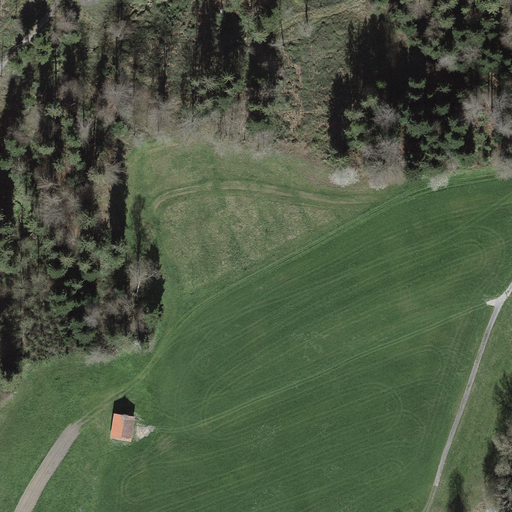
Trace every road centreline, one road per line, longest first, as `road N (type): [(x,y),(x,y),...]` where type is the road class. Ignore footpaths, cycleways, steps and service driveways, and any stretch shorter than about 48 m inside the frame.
road 1 (track): [(425,511),(511,286)]
road 2 (track): [(357,0),(268,36),(219,131)]
